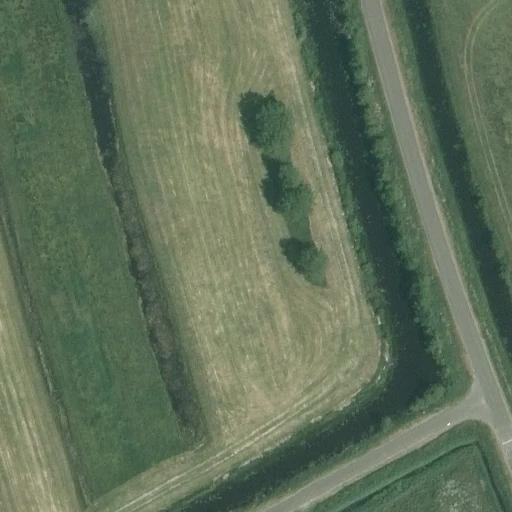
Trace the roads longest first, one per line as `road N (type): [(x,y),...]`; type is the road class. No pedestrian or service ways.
road 1 (tertiary): [(492,399),(413,166),(368,0)]
road 2 (unclassified): [(275,511),(492,399)]
